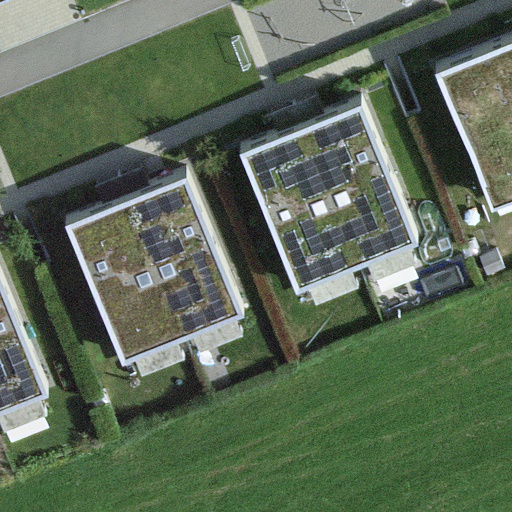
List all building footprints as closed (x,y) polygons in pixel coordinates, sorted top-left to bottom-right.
[(511,187),(511,30),(435,62),(490,197),(511,187)] [(424,230),(369,95),(307,121),(362,256),(424,230)] [(362,256),(307,121),(243,147),(298,282),(362,256)] [(243,305),(188,170),(129,194),(185,329),(243,305)] [(185,329),(129,194),(67,219),(122,354),(185,329)] [(0,407),(47,388),(0,273),(0,407)]
